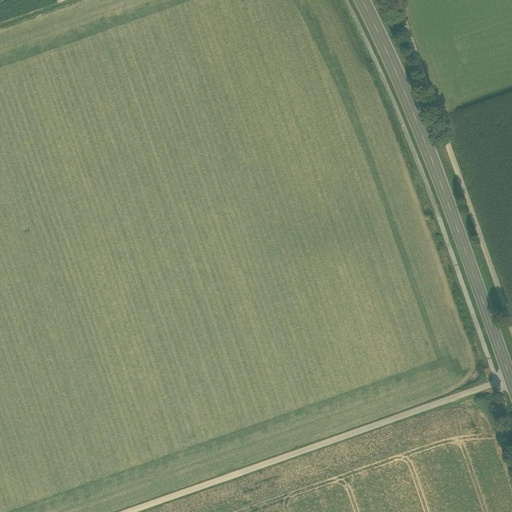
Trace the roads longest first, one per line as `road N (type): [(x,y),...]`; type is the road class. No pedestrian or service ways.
road 1 (secondary): [(361,0),(414,117),(511,385)]
road 2 (track): [(128,511),(509,377)]
road 3 (track): [(396,0),(511,326)]
